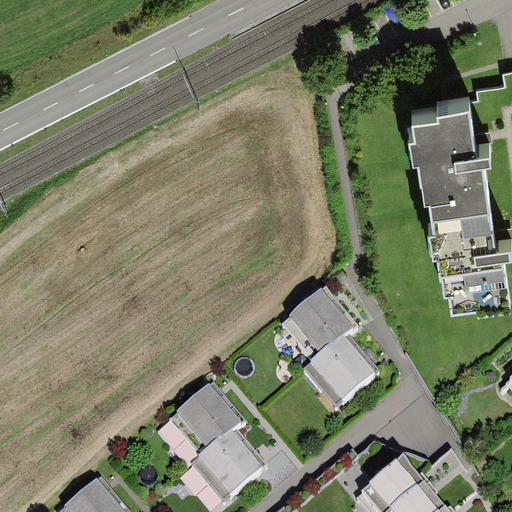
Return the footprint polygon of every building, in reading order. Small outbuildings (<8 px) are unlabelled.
[(468,100),(437,105),(438,112),(411,116),(413,130),(407,131),(411,156),(418,155),(424,194),(431,193),(436,224),(429,225),(433,250),(438,249),(443,287),(449,286),(452,305),(511,296),(505,252),(511,250),(511,239),(496,242),(493,226),(483,159),(491,157),(489,146),(475,148),(474,138),(468,100)] [(363,329),(329,289),(284,326),(316,364),(307,371),(338,408),(381,373),(352,338),(363,329)] [(247,421),(214,383),(170,422),(201,457),(192,465),(226,504),(269,467),(237,430),(247,421)] [(447,511),(401,457),(353,498),(365,511),(447,511)] [(131,511),(101,477),(60,511),(131,511)]
